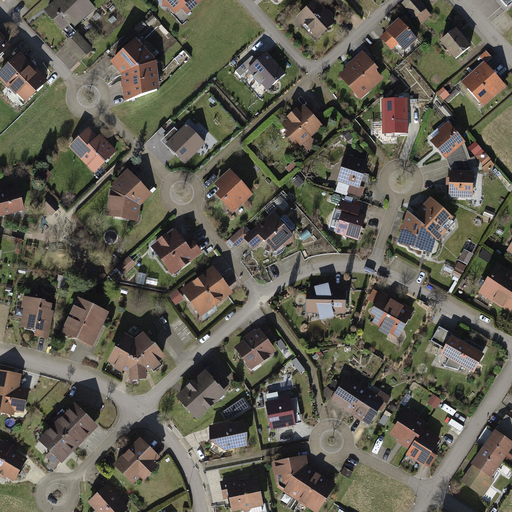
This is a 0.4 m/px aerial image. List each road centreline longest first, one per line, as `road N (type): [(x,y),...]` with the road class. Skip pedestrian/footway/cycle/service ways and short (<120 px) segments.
road 1 (residential): [(393,0),(315,67),(245,0)]
road 2 (residential): [(141,407),(256,293)]
road 3 (residential): [(374,264),(419,282),(511,342)]
road 4 (residential): [(0,352),(100,378),(136,403)]
road 5 (residential): [(433,488),(511,368)]
road 6 (residential): [(180,190),(256,293)]
road 7 (residential): [(256,293),(321,263),(374,264)]
road 8 (residential): [(0,4),(86,94)]
road 9 (residential): [(141,407),(193,469),(202,511)]
